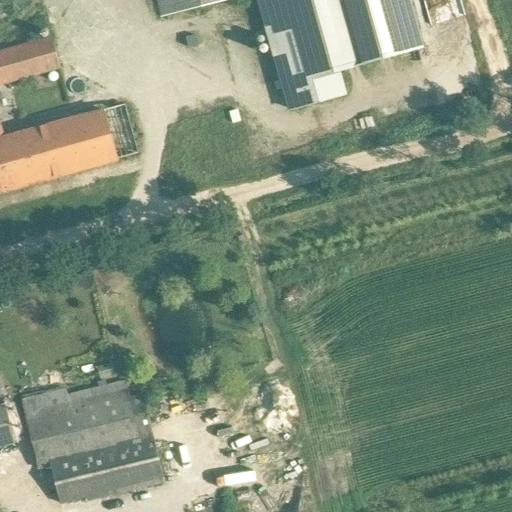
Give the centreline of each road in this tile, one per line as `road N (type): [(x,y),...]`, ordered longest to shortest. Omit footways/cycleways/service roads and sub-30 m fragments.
road 1 (track): [(224,190),(511,117)]
road 2 (unclassified): [(0,251),(224,190)]
